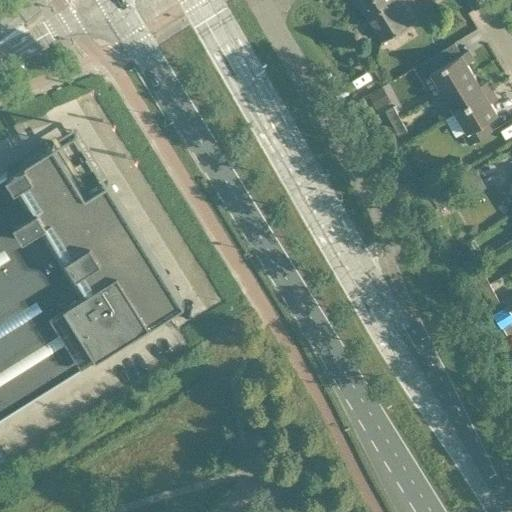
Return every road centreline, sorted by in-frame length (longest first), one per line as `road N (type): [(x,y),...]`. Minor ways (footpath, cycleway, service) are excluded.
road 1 (primary): [(108,0),(428,511)]
road 2 (unknown): [(0,432),(199,297),(92,115),(57,114)]
road 3 (primary): [(399,339),(201,0)]
road 4 (unclassified): [(399,339),(381,213),(258,0)]
road 5 (primary): [(503,511),(399,339)]
